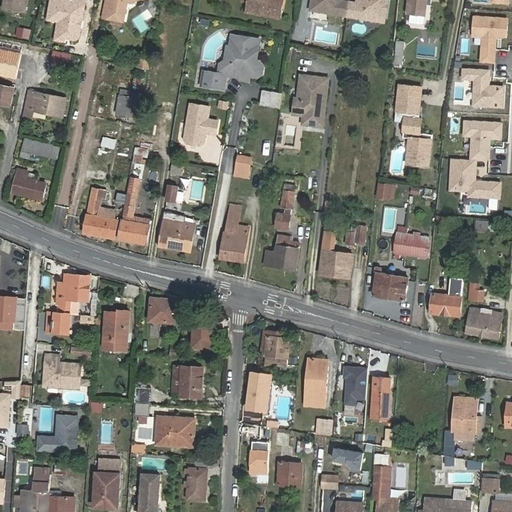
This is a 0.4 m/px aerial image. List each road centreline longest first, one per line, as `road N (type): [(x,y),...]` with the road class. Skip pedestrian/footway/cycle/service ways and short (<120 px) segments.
road 1 (tertiary): [(511,362),(246,294)]
road 2 (tertiary): [(246,294),(144,271),(0,218)]
road 3 (residential): [(246,294),(226,511)]
